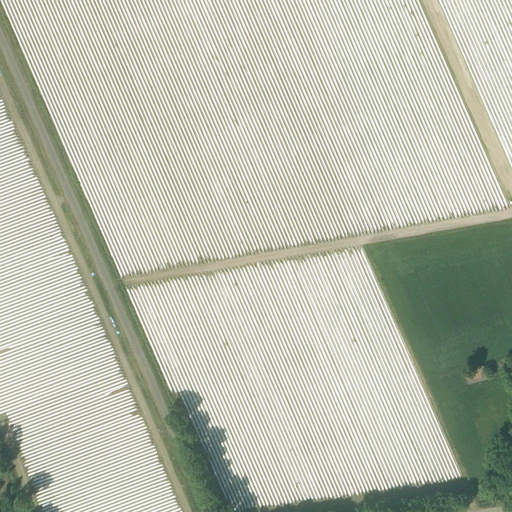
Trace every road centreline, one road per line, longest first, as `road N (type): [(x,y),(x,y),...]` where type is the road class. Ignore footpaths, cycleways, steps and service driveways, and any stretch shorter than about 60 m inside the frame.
road 1 (unclassified): [(210,511),(0,31)]
road 2 (track): [(511,190),(429,0)]
